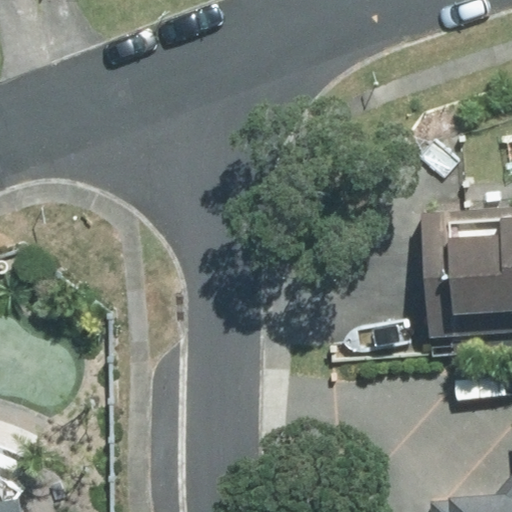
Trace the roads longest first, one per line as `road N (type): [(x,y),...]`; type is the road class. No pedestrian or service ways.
road 1 (residential): [(209,78),(230,511)]
road 2 (residential): [(209,78),(444,0)]
road 3 (residential): [(0,143),(209,78)]
road 4 (unknown): [(29,134),(2,0)]
